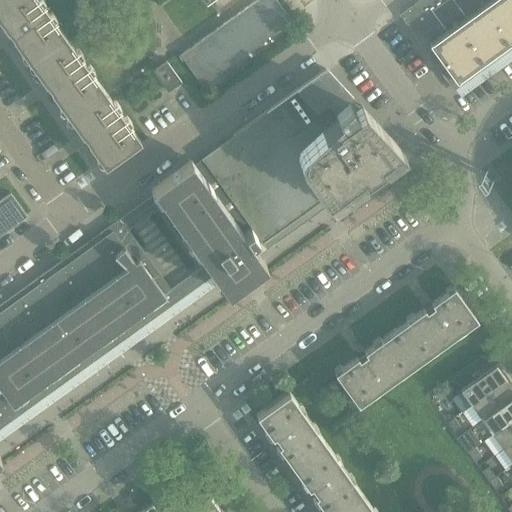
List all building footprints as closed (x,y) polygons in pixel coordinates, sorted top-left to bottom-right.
[(63,37),(36,0),(2,0),(0,2),(0,20),(7,31),(12,37),(29,61),(63,37)] [(258,0),(248,7),(269,37),(291,21),(276,0),(258,0)] [(419,0),(400,14),(409,27),(413,24),(451,76),(453,75),(457,80),(458,79),(483,62),(484,61),(508,43),(510,42),(511,40),(511,0),(425,0),(421,3),(419,0)] [(269,37),(248,7),(226,23),(247,53),(269,37)] [(203,39),(224,69),(247,53),(226,23),(203,39)] [(101,89),(63,37),(29,61),(51,90),(67,113),(101,89)] [(224,69),(203,39),(181,55),(202,85),(224,69)] [(153,71),(168,92),(182,82),(167,61),(153,71)] [(326,69),(201,158),(202,160),(205,165),(258,236),(263,243),(361,173),(380,159),(378,156),(380,145),(369,142),(356,125),(363,121),(335,82),(326,69)] [(101,89),(67,113),(88,141),(88,143),(105,166),(138,141),(101,89)] [(191,158),(152,186),(156,192),(154,194),(155,195),(156,194),(162,203),(205,263),(206,262),(214,273),(215,275),(220,282),(227,292),(266,264),(259,254),(250,242),(258,236),(205,165),(199,169),(191,158)] [(9,194),(0,200),(0,234),(25,217),(26,218),(27,217),(10,193),(8,194),(9,194)] [(0,416),(14,407),(17,411),(18,410),(13,402),(21,397),(23,400),(39,389),(42,393),(43,391),(38,384),(64,371),(67,374),(69,373),(66,370),(90,353),(93,356),(94,355),(88,348),(115,335),(117,338),(118,337),(113,330),(121,324),(123,328),(139,317),(141,320),(143,319),(138,312),(146,306),(150,310),(161,301),(162,302),(169,298),(137,254),(133,257),(121,242),(124,239),(113,224),(100,233),(104,238),(73,260),(70,255),(50,269),(53,274),(28,292),(25,288),(0,305),(0,306),(3,310),(0,312),(0,416)] [(358,357),(335,373),(358,404),(477,319),(454,288),(432,303),(432,304),(425,309),(425,308),(424,309),(365,351),(364,352),(365,353),(358,357)] [(463,389),(474,404),(511,376),(511,377),(501,362),(463,389)] [(511,376),(474,404),(485,418),(511,398),(511,376)] [(277,444),(294,467),(326,444),(288,392),(256,415),(272,437),(273,436),(278,444),(277,444)] [(511,398),(485,418),(495,433),(511,421),(511,398)] [(454,418),(448,423),(455,433),(461,428),(454,418)] [(511,421),(495,433),(506,448),(511,443),(511,421)] [(475,426),(459,438),(462,442),(469,452),(475,447),(486,440),(475,426)] [(338,511),(362,495),(326,444),(294,467),(309,488),(309,487),(315,494),(314,495),(326,511),(338,511)] [(475,447),(469,452),(476,462),(483,457),(475,447)] [(483,471),(490,481),(496,476),(489,467),(483,471)] [(496,476),(490,481),(497,491),(503,486),(496,476)] [(182,511),(220,511),(208,493),(182,511)] [(374,511),(362,495),(338,511),(374,511)]
